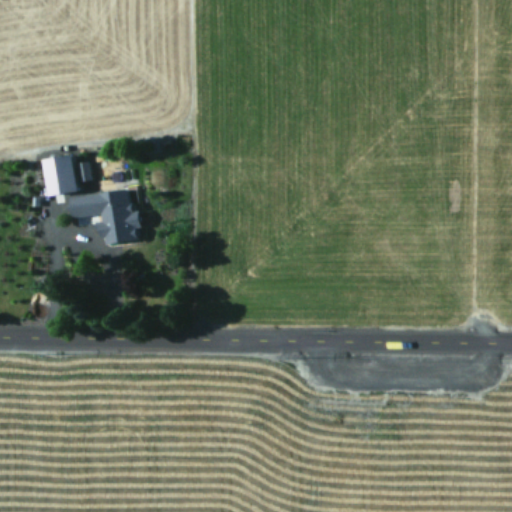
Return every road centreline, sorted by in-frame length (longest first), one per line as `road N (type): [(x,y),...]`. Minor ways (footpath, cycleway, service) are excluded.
road 1 (tertiary): [(511,333),(0,326)]
road 2 (residential): [(306,511),(306,330)]
